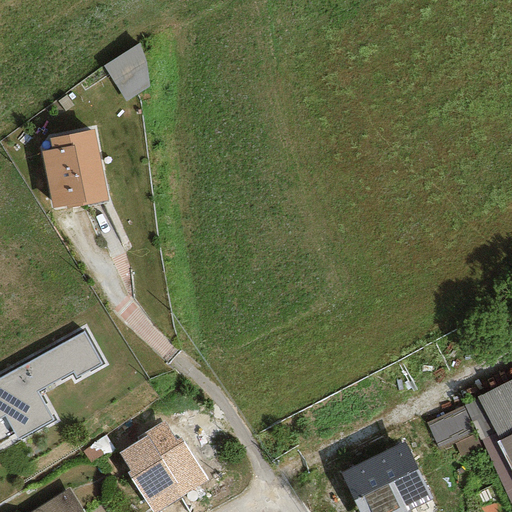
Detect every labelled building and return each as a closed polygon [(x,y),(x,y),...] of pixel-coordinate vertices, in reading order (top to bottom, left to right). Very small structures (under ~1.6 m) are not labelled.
[(105,62),(126,99),(157,81),(136,44),(105,62)] [(99,128),(42,138),(53,209),(111,200),(99,128)] [(43,389),(103,362),(90,333),(0,373),(0,439),(55,415),(43,389)] [(125,467),(151,511),(207,479),(170,416),(118,447),(128,465),(125,467)] [(511,437),(495,446),(511,478),(511,437)] [(404,450),(350,474),(367,511),(412,511),(430,504),(404,450)] [(85,511),(69,487),(32,511),(85,511)]
